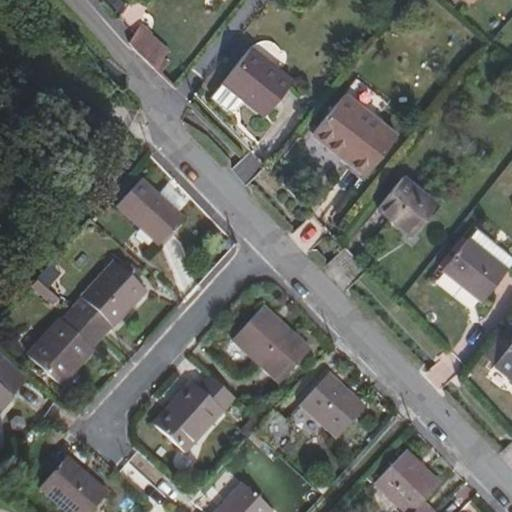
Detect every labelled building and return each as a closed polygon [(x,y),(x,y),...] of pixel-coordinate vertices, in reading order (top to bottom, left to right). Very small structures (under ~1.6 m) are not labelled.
[(153,70),(166,52),(139,24),(127,42),(135,53),(153,70)] [(262,116),(291,81),(249,46),(220,82),(241,98),(262,116)] [(226,109),(232,108),(241,98),(220,82),(209,95),(226,109)] [(363,178),(395,139),(342,95),(311,135),(363,178)] [(409,235),(434,203),(400,176),(375,209),(409,235)] [(146,184),(121,212),(163,251),(188,224),(146,184)] [(505,269),(511,260),(511,258),(474,229),(467,238),(505,269)] [(505,269),(467,238),(466,238),(442,270),(481,301),(505,269)] [(105,341),(148,294),(118,265),(74,312),(105,341)] [(263,308),(231,342),(279,386),(311,352),(263,308)] [(62,389),(105,341),(74,312),(30,360),(62,389)] [(511,383),(511,337),(490,366),(511,383)] [(29,380),(0,353),(0,385),(13,397),(29,380)] [(331,377),(301,409),(338,443),(368,411),(331,377)] [(186,457),(237,402),(214,380),(201,392),(194,385),(155,428),(186,457)] [(0,413),(14,399),(13,397),(0,385),(0,413)] [(297,434),(273,412),(254,434),(276,455),(297,434)] [(442,489),(406,455),(377,486),(404,511),(433,511),(427,505),(442,489)] [(65,458),(38,488),(65,511),(91,511),(107,495),(65,458)] [(271,511),(243,485),(217,511),(271,511)]
